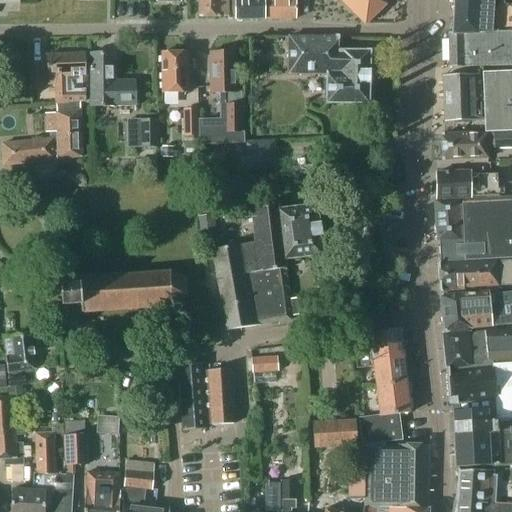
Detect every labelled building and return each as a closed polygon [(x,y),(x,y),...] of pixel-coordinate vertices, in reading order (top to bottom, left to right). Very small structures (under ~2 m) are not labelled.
[(197,0),(198,17),(212,16),(219,16),(227,16),(226,0),(197,0)] [(264,19),(264,0),(234,0),(234,19),(264,19)] [(295,0),(264,0),(264,19),(295,18),(295,0)] [(339,0),(364,24),(384,5),(384,0),(339,0)] [(453,0),(452,33),(497,32),(511,32),(511,5),(507,5),(507,0),(453,0)] [(511,32),(497,32),(452,33),(448,33),(448,67),(511,66),(511,32)] [(336,37),(287,36),(287,74),(325,74),(325,103),(368,104),(369,52),(336,51),(336,37)] [(187,93),(187,52),(161,53),(161,93),(187,93)] [(235,93),(234,52),(208,52),(209,72),(206,74),(207,80),(209,81),(209,95),(223,94),(223,133),(242,133),(241,93),(235,93)] [(114,81),(114,53),(89,54),(89,107),(135,107),(134,81),(114,81)] [(55,104),(56,104),(79,104),(79,102),(84,102),(84,91),(85,91),(85,77),(84,54),(46,55),(46,84),(54,84),(54,104),(55,104)] [(511,67),(501,68),(501,73),(481,73),(481,75),(441,77),(443,121),(483,120),(484,133),(511,131),(511,67)] [(43,91),(43,71),(28,71),(29,92),(43,91)] [(79,110),(79,104),(56,104),(56,114),(45,114),(45,132),(56,132),(56,138),(1,144),(2,167),(81,157),(80,110),(79,110)] [(197,136),(196,109),(182,109),(183,137),(197,136)] [(157,148),(157,119),(139,120),(140,148),(157,148)] [(511,131),(484,133),(440,135),(440,137),(441,160),(487,159),(486,146),(505,145),(505,144),(511,144),(511,131)] [(275,170),(274,141),(244,142),(246,172),(275,170)] [(136,161),(136,171),(156,171),(156,161),(136,161)] [(435,200),(497,197),(497,174),(469,175),(469,171),(435,173),(435,200)] [(453,239),(455,262),(496,261),(496,259),(511,258),(511,197),(497,198),(497,197),(435,200),(435,201),(433,201),(436,241),(453,239)] [(230,208),(228,199),(199,203),(201,213),(230,208)] [(278,209),(284,269),(288,268),(287,260),(322,256),(316,204),(278,209)] [(284,269),(278,209),(277,206),(250,209),(251,219),(254,243),(253,244),(210,250),(225,331),(291,320),(291,317),(289,301),(284,269)] [(216,237),(212,215),(197,217),(201,239),(216,237)] [(511,260),(496,261),(455,262),(437,263),(439,292),(464,291),(464,288),(498,287),(498,286),(511,285),(511,260)] [(60,286),(61,307),(80,305),(80,311),(80,313),(82,313),(87,312),(91,312),(91,313),(93,313),(93,312),(129,309),(129,310),(131,310),(131,309),(149,307),(149,309),(151,308),(151,307),(169,306),(169,307),(171,307),(171,306),(185,297),(186,298),(186,297),(185,279),(169,271),(77,277),(77,285),(60,286)] [(487,292),(439,296),(443,331),(490,327),(511,325),(511,308),(510,290),(487,292)] [(289,301),(291,317),(303,315),(301,299),(289,301)] [(372,361),(402,357),(399,329),(369,333),(369,334),(353,336),(355,369),(372,367),(372,361)] [(444,369),(446,369),(511,362),(511,330),(484,332),(468,333),(468,332),(466,332),(441,335),(444,369)] [(34,369),(30,335),(11,337),(3,338),(6,373),(34,369)] [(301,358),(300,345),(284,347),(284,357),(301,358)] [(275,357),(250,358),(251,374),(251,383),(274,381),(274,373),(276,372),(275,357)] [(372,361),(376,387),(405,384),(402,357),(372,361)] [(511,362),(446,369),(449,404),(462,404),(477,402),(493,400),(495,415),(495,421),(508,420),(511,420),(511,362)] [(201,371),(200,364),(178,365),(182,431),(205,429),(204,426),(233,424),(229,369),(201,371)] [(24,386),(24,378),(8,379),(8,387),(24,386)] [(376,387),(379,415),(358,418),(361,445),(377,444),(376,431),(400,428),(398,414),(409,413),(405,384),(376,387)] [(19,445),(13,445),(11,397),(0,397),(0,460),(4,460),(4,466),(20,465),(19,445)] [(511,420),(508,420),(495,421),(488,421),(487,410),(451,412),(454,467),(490,465),(511,464),(511,420)] [(109,418),(108,435),(118,436),(118,419),(109,418)] [(347,499),(363,499),(359,446),(355,447),(354,421),(312,423),(313,448),(350,447),(349,454),(347,499)] [(65,475),(73,475),(73,466),(88,466),(87,436),(76,435),(77,424),(64,424),(63,466),(65,466),(65,475)] [(400,428),(376,431),(377,444),(401,441),(400,428)] [(70,511),(73,475),(65,475),(55,475),(53,433),(34,434),(36,474),(33,474),(32,492),(45,493),(43,511),(70,511)] [(389,508),(427,510),(427,509),(426,509),(426,482),(388,481),(389,448),(383,448),(383,443),(377,444),(361,445),(361,446),(359,446),(363,499),(364,499),(364,508),(376,508),(389,508)] [(388,481),(426,482),(427,445),(397,445),(397,448),(389,448),(388,481)] [(125,461),(124,471),(123,488),(122,502),(121,511),(168,511),(168,508),(142,505),(142,501),(137,500),(138,489),(151,490),(153,474),(154,464),(125,461)] [(454,511),(492,511),(493,506),(491,505),(492,488),(491,488),(492,471),(458,471),(454,511)] [(118,511),(120,474),(86,472),(83,511),(118,511)] [(280,500),(280,511),(290,511),(291,509),(295,509),(295,500),(296,500),(296,481),(280,481),(280,484),(280,500)] [(268,484),(267,511),(279,511),(280,500),(280,484),(268,484)] [(43,511),(45,493),(32,492),(11,490),(9,511),(43,511)]
